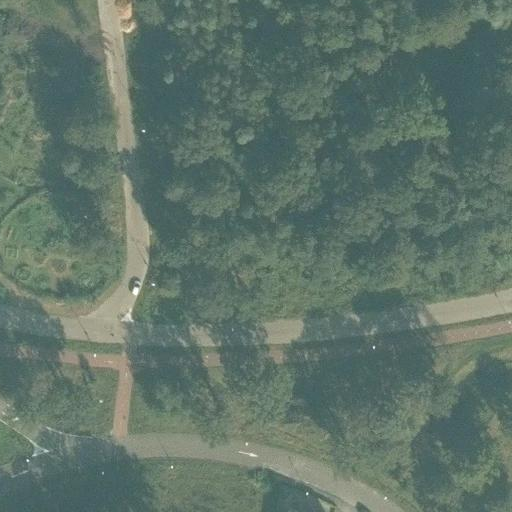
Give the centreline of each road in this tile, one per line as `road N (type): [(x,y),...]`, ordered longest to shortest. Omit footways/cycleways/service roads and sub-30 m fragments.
road 1 (unclassified): [(511,305),(329,332),(193,341),(103,335)]
road 2 (unclassified): [(104,0),(135,246),(129,292),(103,335)]
road 3 (unclassified): [(80,456),(224,451),(317,478),(384,511)]
